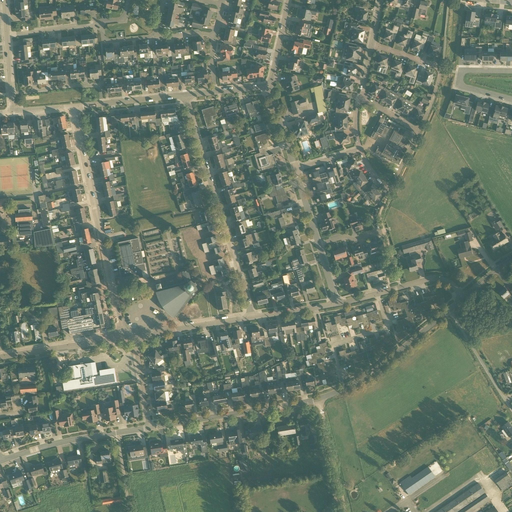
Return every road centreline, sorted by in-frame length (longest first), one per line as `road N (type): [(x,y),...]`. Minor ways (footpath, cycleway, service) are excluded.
road 1 (residential): [(251,316),(184,95)]
road 2 (residential): [(112,293),(72,107)]
road 3 (residential): [(149,428),(318,400)]
road 4 (residential): [(3,460),(149,428)]
road 5 (residential): [(344,388),(464,300)]
road 6 (residential): [(336,303),(295,168)]
road 7 (residential): [(418,130),(439,68),(370,40)]
road 8 (residential): [(344,388),(334,345),(385,327),(376,294)]
road 9 (residential): [(0,357),(120,331)]
road 10 (residential): [(135,339),(251,316)]
